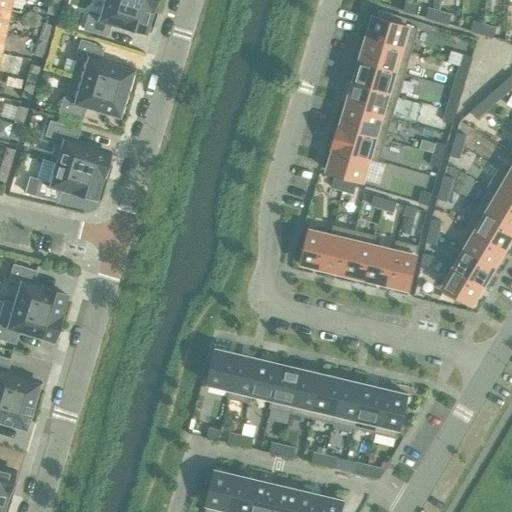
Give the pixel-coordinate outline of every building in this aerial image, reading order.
[(0,0),(0,8),(6,10),(8,0),(0,0)] [(54,16),(58,0),(48,0),(45,13),(54,16)] [(142,33),(149,10),(116,0),(102,0),(98,18),(87,14),(82,29),(105,36),(109,23),(142,33)] [(116,0),(149,10),(152,0),(116,0)] [(405,1),(403,10),(414,14),(417,4),(405,1)] [(440,11),(428,8),(425,17),(437,21),(440,11)] [(451,15),(440,11),(437,21),(448,24),(451,15)] [(412,52),(418,29),(373,15),(366,38),(412,52)] [(485,25),(473,21),(470,31),(482,34),(485,25)] [(46,41),(51,25),(42,23),(37,39),(46,41)] [(482,34),(493,38),(496,28),(485,25),(482,34)] [(405,74),(412,52),(366,38),(359,60),(405,74)] [(41,57),(46,41),(37,39),(33,55),(41,57)] [(125,92),(131,69),(98,59),(102,47),(79,40),(75,54),(77,55),(70,76),(125,92)] [(469,69),(472,57),(462,54),(459,66),(469,69)] [(398,95),(405,74),(359,60),(353,82),(398,95)] [(34,83),(38,67),(30,64),(25,80),(34,83)] [(465,80),(469,69),(459,66),(456,77),(465,80)] [(511,87),(511,76),(511,75),(502,83),(508,91),(511,87)] [(118,116),(125,92),(70,76),(64,98),(62,97),(58,112),(81,119),(85,106),(118,116)] [(29,99),(34,83),(25,80),(20,96),(29,99)] [(392,117),(398,95),(353,82),(346,104),(392,117)] [(499,99),(508,91),(502,83),(493,91),(499,99)] [(455,112),(459,101),(449,98),(446,110),(455,112)] [(486,111),(479,103),(470,111),(477,119),(486,111)] [(385,139),(392,117),(346,104),(340,125),(340,126),(385,139)] [(21,124),(26,108),(17,106),(12,122),(21,124)] [(452,124),(455,112),(446,110),(442,121),(452,124)] [(103,163),(107,152),(74,142),(77,129),(49,121),(44,135),(61,141),(55,162),(104,177),(108,165),(103,163)] [(17,140),(21,124),(12,122),(8,138),(17,140)] [(385,139),(340,126),(340,125),(339,124),(332,148),(333,148),(333,147),(370,158),(369,159),(379,162),(385,139)] [(462,147),(466,135),(456,133),(453,144),(462,147)] [(442,156),(446,145),(436,142),(433,153),(442,156)] [(459,158),(462,147),(453,144),(449,156),(459,158)] [(9,166),(14,150),(5,147),(0,163),(9,166)] [(363,181),(369,159),(370,158),(333,147),(333,148),(326,170),(363,181)] [(439,168),(442,156),(433,153),(429,165),(439,168)] [(97,187),(100,176),(104,177),(55,162),(48,183),(37,180),(33,195),(56,201),(60,189),(93,198),(96,187),(97,187)] [(0,180),(4,182),(9,166),(0,163),(0,180)] [(511,176),(508,174),(497,192),(511,201),(511,176)] [(453,178),(443,176),(440,187),(450,190),(453,178)] [(342,190),(344,181),(333,177),(330,187),(342,190)] [(356,184),(344,181),(342,190),(353,194),(356,184)] [(446,201),(450,190),(440,187),(437,199),(446,201)] [(489,187),(478,207),(511,226),(511,201),(497,193),(497,192),(489,187)] [(428,205),(431,194),(422,191),(418,203),(428,205)] [(382,209),(385,199),(373,196),(370,205),(382,209)] [(393,212),(396,203),(385,199),(382,209),(393,212)] [(414,218),(417,209),(405,205),(402,215),(414,218)] [(511,226),(478,207),(466,226),(474,231),(475,230),(506,248),(511,237),(511,226)] [(441,221),(431,219),(428,231),(438,233),(441,221)] [(344,274),(354,230),(333,225),(330,234),(331,234),(323,269),(344,274)] [(323,269),(331,234),(330,234),(309,229),(301,264),(323,269)] [(365,279),(373,244),(374,244),(376,235),(354,230),(344,274),(365,279)] [(474,231),(464,248),(495,266),(506,248),(475,230),(474,231)] [(435,245),(438,233),(428,231),(426,242),(435,245)] [(408,289),(419,245),(396,240),(394,249),(386,284),(408,289)] [(386,284),(394,249),(374,244),(373,244),(365,279),(386,284)] [(460,245),(448,265),(453,268),(453,267),(484,285),(495,266),(464,248),(464,247),(460,245)] [(430,267),(433,255),(423,253),(420,265),(430,267)] [(57,317),(64,294),(31,284),(35,271),(12,264),(8,279),(19,282),(13,302),(3,300),(3,301),(57,317)] [(448,265),(437,284),(441,286),(444,288),(442,292),(455,300),(457,296),(472,305),(484,285),(453,267),(453,268),(448,265)] [(50,340),(57,317),(3,301),(0,311),(0,338),(14,343),(17,330),(50,340)] [(230,389),(238,354),(216,349),(208,383),(229,388),(230,389)] [(251,394),(259,359),(238,354),(230,389),(229,388),(227,398),(250,403),(252,394),(251,394)] [(0,396),(31,405),(38,382),(5,372),(9,359),(0,356),(0,396)] [(272,399),(280,364),(259,359),(251,394),(252,394),(271,398),(272,399)] [(291,413),(301,369),(280,364),(272,399),(271,398),(269,408),(291,413)] [(312,418),(322,374),(301,369),(291,413),(312,418)] [(333,423),(343,379),(322,374),(312,418),(333,423)] [(354,428),(364,384),(343,379),(333,423),(354,428)] [(375,433),(385,389),(364,384),(354,428),(375,433)] [(407,394),(385,389),(375,433),(397,438),(407,394)] [(0,421),(24,428),(31,405),(0,396),(0,421)] [(208,427),(206,437),(218,440),(220,430),(208,427)] [(229,432),(227,442),(239,445),(241,435),(229,432)] [(253,438),(241,435),(239,445),(250,447),(253,438)] [(283,445),(271,442),(269,452),(281,455),(283,445)] [(295,448),(283,445),(281,455),(292,457),(295,448)] [(325,455),(313,452),(311,462),(323,465),(325,455)] [(337,458),(325,455),(323,465),(335,467),(337,458)] [(356,462),(353,472),(365,474),(367,465),(356,462)] [(367,465),(365,474),(378,477),(380,478),(385,469),(367,465)] [(0,492),(5,494),(11,470),(0,466),(0,492)] [(228,511),(237,475),(215,470),(204,511),(228,511)] [(250,511),(258,480),(237,475),(228,511),(250,511)] [(272,511),(279,485),(258,480),(250,511),(272,511)] [(294,511),(300,490),(279,485),(272,511),(294,511)] [(316,511),(321,495),(300,490),(294,511),(316,511)] [(340,511),(343,500),(321,495),(316,511),(340,511)]
